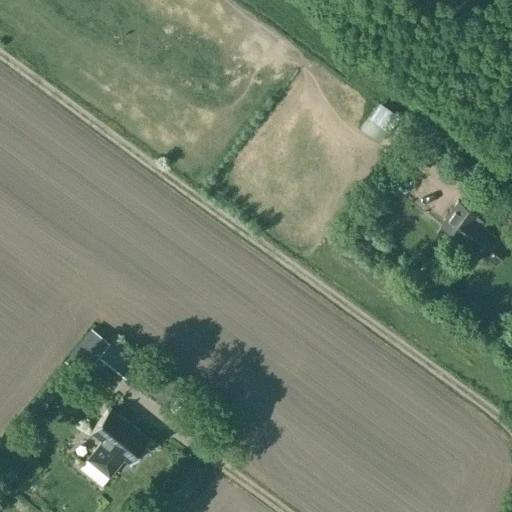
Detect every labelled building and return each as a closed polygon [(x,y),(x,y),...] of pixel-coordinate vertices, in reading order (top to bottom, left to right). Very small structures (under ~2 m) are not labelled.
[(424,170),(434,155),(411,139),(401,155),(424,170)] [(469,244),(494,262),(507,244),(482,226),(485,221),(476,215),(477,213),(457,199),(441,223),(469,244)] [(377,257),(391,266),(398,255),(384,246),(377,257)] [(84,336),(99,352),(109,343),(94,326),(84,336)] [(144,364),(113,339),(99,356),(130,382),(144,364)] [(140,389),(162,407),(177,388),(155,370),(140,389)] [(90,429),(102,439),(87,457),(109,475),(123,457),(130,462),(149,438),(109,406),(90,429)]
